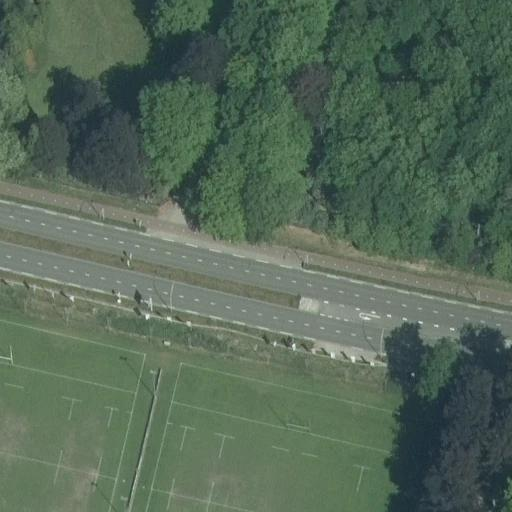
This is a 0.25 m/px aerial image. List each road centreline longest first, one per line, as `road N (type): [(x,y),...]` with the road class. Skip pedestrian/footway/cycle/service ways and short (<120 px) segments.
road 1 (secondary): [(358,297),(0,214)]
road 2 (secondary): [(0,259),(348,337)]
road 3 (secondary): [(348,337),(511,374)]
road 4 (secondary): [(511,331),(358,297)]
